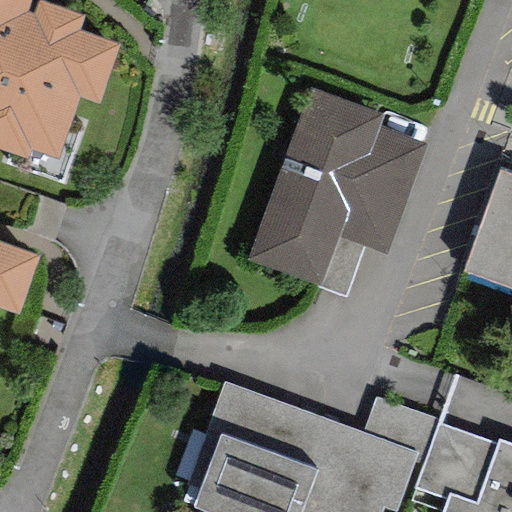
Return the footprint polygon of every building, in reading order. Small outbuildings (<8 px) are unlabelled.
[(0,0),(0,134),(83,162),(107,90),(128,97),(148,38),(54,7),(56,0),(0,0)] [(444,0),(472,8),(474,0),(444,0)] [(319,92),(258,264),(332,290),(351,239),(393,254),(430,151),(387,136),(393,118),(319,92)] [(511,191),(488,264),(511,272),(511,191)] [(0,354),(17,303),(39,310),(58,252),(0,232),(0,354)] [(392,511),(414,451),(235,389),(198,495),(247,511),(392,511)] [(495,429),(511,433),(511,400),(471,390),(468,402),(501,410),(495,429)] [(511,511),(511,445),(486,437),(460,511),(511,511)]
